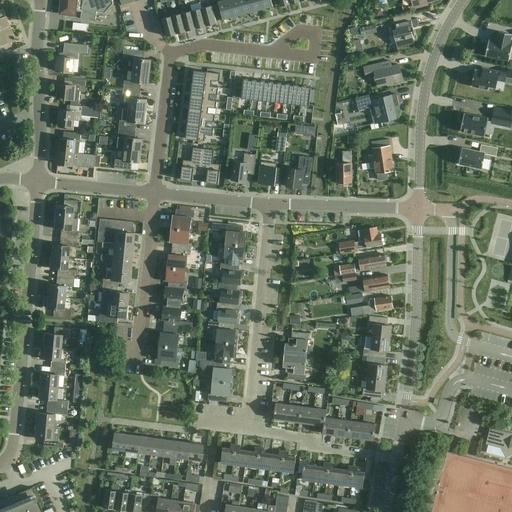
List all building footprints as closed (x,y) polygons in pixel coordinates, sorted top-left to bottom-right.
[(60,0),(59,14),(75,15),(75,11),(81,12),(80,19),(95,20),(96,11),(106,12),(113,4),(111,0),(60,0)] [(231,22),(234,21),(228,0),(226,0),(218,2),(223,20),(230,18),(231,22)] [(236,16),(243,15),(239,0),(228,0),(234,21),(237,20),(236,16)] [(251,16),(254,16),(249,0),(239,0),(243,15),(250,13),(251,16)] [(256,11),(263,9),(260,0),(249,0),(254,16),(257,15),(256,11)] [(260,0),(263,9),(270,8),(271,11),(274,11),(270,0),(260,0)] [(201,9),(206,26),(216,24),(212,6),(201,9)] [(196,29),(206,26),(201,9),(192,11),(196,29)] [(3,43),(13,39),(1,10),(0,10),(0,46),(3,45),(3,43)] [(186,32),(196,29),(192,11),(182,14),(186,32)] [(177,34),(186,32),(182,14),(172,17),(177,34)] [(167,37),(177,34),(172,17),(162,19),(167,37)] [(411,27),(419,26),(417,19),(395,24),(396,30),(393,31),(397,47),(408,44),(408,41),(414,40),(411,27)] [(375,24),(362,27),(364,35),(377,32),(375,24)] [(359,27),(349,29),(351,36),(360,33),(359,27)] [(489,40),(485,56),(509,61),(511,44),(509,44),(511,34),(498,31),(496,41),(489,40)] [(359,40),(353,41),(358,61),(364,60),(359,40)] [(87,54),(88,46),(64,43),(63,54),(61,54),(60,55),(59,57),(57,57),(55,71),(72,72),(74,59),(78,60),(79,53),(87,54)] [(133,70),(150,72),(151,60),(144,59),(145,51),(124,49),(123,57),(134,58),(133,70)] [(378,87),(403,81),(399,65),(391,67),(390,61),(364,67),(366,75),(374,73),(378,87)] [(475,69),(471,86),(488,90),(488,87),(496,88),(499,71),(488,69),(487,72),(475,69)] [(148,84),(150,72),(133,70),(131,81),(124,81),(123,89),(140,91),(141,83),(148,84)] [(193,80),(192,84),(211,86),(212,80),(219,81),(220,73),(194,70),(193,80)] [(85,93),(86,80),(71,78),(70,85),(58,84),(57,98),(71,100),(70,105),(71,105),(79,106),(79,101),(79,100),(79,92),(85,93)] [(243,78),(241,98),(249,99),(252,80),(243,78)] [(252,80),(249,99),(258,100),(260,81),(252,79),(252,80)] [(268,82),(260,80),(258,100),(266,101),(268,82)] [(268,82),(266,101),(275,102),(277,83),(269,81),(268,82)] [(277,83),(275,102),(283,103),(285,84),(277,82),(277,83)] [(285,84),(283,103),(291,104),(293,85),(285,83),(285,84)] [(191,93),(191,97),(210,99),(210,94),(217,95),(218,87),(211,86),(192,84),(192,85),(191,93)] [(293,85),(291,104),(300,105),(302,86),(294,84),(293,85)] [(302,86),(300,105),(309,106),(311,88),(302,85),(302,86)] [(139,99),(140,91),(123,89),(122,103),(129,104),(128,109),(123,108),(123,109),(146,112),(147,100),(139,99)] [(376,124),(378,123),(396,119),(393,106),(399,105),(397,94),(371,101),(369,95),(356,99),(359,113),(366,111),(366,110),(372,108),(376,124)] [(189,107),(189,110),(208,112),(209,107),(216,108),(217,100),(210,100),(210,99),(191,97),(190,98),(191,98),(190,107),(189,107)] [(60,111),(58,126),(67,126),(66,130),(73,131),(74,120),(81,121),(81,115),(97,117),(98,108),(79,106),(71,105),(70,112),(67,111),(60,111)] [(511,110),(494,107),(492,118),(511,121),(511,110)] [(144,123),(146,112),(123,109),(121,120),(120,120),(119,129),(136,131),(137,122),(144,123)] [(188,120),(187,124),(206,126),(207,121),(214,122),(215,114),(208,113),(208,112),(189,110),(189,112),(188,120)] [(464,113),(460,131),(484,136),(488,118),(464,113)] [(186,133),(185,139),(204,141),(205,135),(212,135),(213,127),(206,127),(206,126),(187,124),(187,125),(186,133)] [(308,126),(307,135),(315,136),(316,127),(308,126)] [(135,138),(136,131),(119,129),(116,148),(124,149),(141,151),(142,139),(135,138)] [(79,154),(80,141),(81,134),(64,132),(63,138),(60,138),(59,152),(79,154)] [(250,134),(249,142),(256,142),(257,135),(250,134)] [(100,136),(99,144),(107,145),(108,137),(100,136)] [(277,137),(275,150),(285,151),(286,138),(277,137)] [(482,145),(480,152),(462,148),(458,164),(482,169),(485,153),(496,155),(497,148),(482,145)] [(372,166),(371,166),(371,169),(375,168),(376,174),(378,173),(379,181),(388,180),(387,172),(394,171),(390,146),(372,149),(374,161),(372,162),(372,166)] [(183,160),(180,180),(192,181),(192,180),(193,174),(200,175),(203,148),(193,147),(191,161),(183,160)] [(203,148),(200,175),(207,176),(206,182),(206,183),(218,184),(220,164),(212,163),(214,150),(203,148)] [(140,163),(141,151),(124,149),(122,161),(115,160),(114,168),(131,170),(132,162),(140,163)] [(349,182),(351,182),(351,151),(342,151),(342,163),(336,163),(337,182),(338,182),(338,184),(345,184),(345,182),(347,182),(349,182)] [(59,152),(57,165),(77,167),(84,167),(94,168),(94,166),(95,163),(95,155),(85,154),(79,154),(59,152)] [(247,173),(254,174),(256,155),(244,153),(243,163),(234,162),(232,180),(246,182),(247,173)] [(288,168),(286,187),(300,188),(301,183),(309,184),(312,157),(299,156),(298,169),(288,168)] [(279,169),(275,169),(275,165),(259,164),(258,185),(274,186),(274,183),(279,183),(279,169)] [(55,205),(54,217),(79,219),(77,219),(78,213),(80,213),(81,201),(65,199),(65,203),(62,202),(62,206),(55,205)] [(172,229),(190,231),(191,218),(194,218),(195,212),(177,210),(176,216),(170,215),(169,221),(173,221),(172,229)] [(78,230),(79,219),(54,217),(53,228),(61,229),(60,237),(77,239),(78,230)] [(119,232),(120,221),(111,220),(111,231),(115,231),(119,232)] [(199,221),(198,230),(207,231),(208,222),(199,221)] [(242,232),(243,226),(213,223),(212,230),(227,231),(226,244),(244,246),(245,238),(248,238),(248,232),(242,232)] [(380,233),(377,233),(376,227),(363,229),(358,230),(359,241),(354,242),(354,240),(339,243),(341,253),(356,251),(355,249),(382,245),(380,233)] [(188,244),(190,231),(172,229),(171,237),(168,237),(167,242),(173,243),(173,249),(191,251),(192,244),(188,244)] [(115,231),(113,244),(132,246),(133,233),(131,233),(125,232),(119,232),(115,231)] [(76,247),(77,239),(60,237),(59,245),(52,244),(51,256),(68,258),(69,246),(76,247)] [(131,257),(132,246),(113,244),(101,243),(101,247),(108,248),(107,248),(113,249),(112,256),(131,257)] [(243,254),(244,246),(226,244),(225,257),(222,257),(221,263),(239,265),(240,259),(246,259),(246,254),(243,254)] [(190,257),(191,251),(173,249),(172,255),(166,254),(165,259),(168,260),(167,268),(186,270),(187,257),(190,257)] [(355,271),(361,270),(386,266),(384,254),(359,258),(360,264),(354,265),(354,264),(340,266),(341,274),(355,272),(355,271)] [(67,269),(68,258),(51,256),(50,268),(57,268),(56,277),(74,279),(74,270),(67,269)] [(130,269),(131,257),(112,256),(111,268),(130,269)] [(239,271),(239,265),(221,263),(221,270),(224,270),(223,283),(219,283),(237,285),(237,284),(240,285),(241,277),(244,277),(244,272),(239,271)] [(103,279),(102,285),(117,286),(117,281),(129,282),(130,269),(111,268),(106,267),(105,279),(103,279)] [(185,283),(186,270),(167,268),(166,276),(164,276),(163,281),(169,282),(169,287),(166,287),(184,289),(187,289),(188,283),(185,283)] [(344,282),(356,280),(355,273),(343,275),(344,282)] [(364,285),(350,287),(351,293),(389,287),(387,275),(371,277),(363,279),(364,285)] [(73,287),(74,279),(56,277),(56,285),(48,284),(47,296),(64,298),(65,286),(73,287)] [(237,291),(237,285),(219,283),(219,289),(222,290),(221,302),(218,302),(217,302),(239,304),(239,296),(242,297),(243,291),(237,291)] [(116,292),(117,286),(102,285),(100,303),(126,305),(127,293),(116,292)] [(182,302),(184,289),(166,287),(165,295),(162,295),(161,300),(167,301),(167,307),(164,307),(185,309),(186,303),(182,302)] [(347,305),(363,302),(362,293),(346,295),(347,305)] [(63,309),(64,298),(47,296),(46,308),(53,308),(53,317),(70,318),(71,310),(63,309)] [(391,310),(391,308),(393,308),(391,296),(370,299),(371,305),(351,308),(352,316),(391,310)] [(194,300),(193,310),(200,310),(201,301),(194,300)] [(239,304),(217,302),(217,309),(220,309),(219,322),(208,321),(237,324),(237,316),(240,316),(241,311),(235,310),(235,304),(239,304)] [(99,315),(99,321),(113,322),(114,316),(125,317),(126,305),(100,303),(99,315)] [(185,309),(164,307),(163,315),(160,315),(159,320),(165,321),(165,327),(183,328),(198,330),(198,327),(192,327),(192,322),(181,321),(182,309),(185,309)] [(299,315),(290,316),(290,323),(299,322),(299,315)] [(372,336),(390,338),(391,325),(387,325),(388,318),(369,316),(369,323),(374,323),(372,336)] [(237,324),(208,321),(207,328),(218,329),(217,342),(235,343),(236,335),(239,336),(239,330),(233,330),(234,324),(237,324)] [(42,346),(60,348),(61,335),(68,336),(69,328),(54,327),(53,334),(43,333),(42,346)] [(182,335),(183,328),(165,327),(164,332),(158,332),(158,338),(161,338),(160,346),(178,348),(179,335),(182,335)] [(284,354),(307,357),(309,333),(292,332),(291,343),(285,343),(284,354)] [(390,338),(372,336),(372,337),(366,336),(364,348),(363,356),(367,356),(383,358),(384,350),(389,351),(390,338)] [(234,352),(235,343),(217,342),(216,355),(213,355),(212,361),(230,363),(230,357),(236,357),(237,352),(234,352)] [(59,361),(60,348),(42,346),(41,359),(51,360),(50,367),(65,368),(65,361),(59,361)] [(178,348),(160,346),(159,354),(156,354),(155,359),(158,359),(157,365),(179,368),(179,361),(177,361),(178,348)] [(197,351),(196,359),(206,360),(206,352),(197,351)] [(304,380),(307,357),(284,354),(283,366),(288,367),(287,378),(304,380)] [(383,365),(383,358),(367,356),(366,363),(369,363),(368,376),(363,375),(386,378),(387,365),(383,365)] [(230,363),(212,361),(201,360),(200,367),(204,371),(207,371),(210,375),(209,380),(231,383),(232,375),(235,375),(235,369),(229,369),(230,363)] [(64,376),(65,368),(50,367),(49,374),(40,373),(39,386),(57,388),(58,375),(64,376)] [(383,399),(386,378),(363,375),(362,380),(367,381),(366,389),(364,388),(363,395),(371,396),(371,401),(378,402),(383,399)] [(230,391),(231,383),(209,380),(209,381),(213,381),(212,394),(209,393),(208,400),(226,401),(227,396),(233,396),(233,391),(230,391)] [(56,400),(57,388),(39,386),(38,398),(47,399),(46,406),(61,408),(62,400),(56,400)] [(289,405),(278,403),(279,399),(273,399),(271,410),(275,410),(274,419),(287,421),(289,405)] [(299,422),(301,407),(289,405),(287,421),(299,422)] [(67,408),(61,408),(46,406),(46,413),(37,412),(35,426),(53,428),(54,415),(66,416),(67,408)] [(311,424),(313,408),(301,407),(299,422),(311,424)] [(325,418),(326,410),(313,408),(311,424),(324,426),(325,418)] [(338,419),(325,418),(324,426),(323,433),(336,435),(338,419)] [(348,437),(350,421),(338,419),(336,435),(348,437)] [(360,438),(362,423),(350,421),(348,437),(360,438)] [(375,424),(362,423),(360,438),(373,440),(375,424)] [(62,448),(63,440),(52,439),(53,428),(35,426),(34,438),(43,439),(43,446),(46,446),(52,447),(57,447),(62,448)] [(511,433),(490,428),(486,443),(501,447),(506,456),(511,453),(511,433)] [(69,429),(68,445),(75,446),(75,444),(76,430),(71,429),(69,429)] [(125,451),(127,435),(115,433),(113,449),(125,451)] [(138,453),(140,437),(127,435),(125,451),(138,453)] [(151,454),(153,438),(140,437),(138,453),(151,454)] [(163,456),(165,440),(153,438),(151,454),(163,456)] [(175,465),(178,442),(165,440),(163,456),(171,457),(170,464),(175,465)] [(188,459),(190,444),(178,442),(175,465),(176,458),(188,459)] [(190,444),(188,459),(201,461),(204,445),(190,444)] [(233,465),(236,445),(230,445),(230,449),(223,448),(221,463),(233,465)] [(245,467),(247,451),(240,450),(240,446),(236,445),(233,465),(245,467)] [(257,468),(259,449),(255,448),(254,452),(247,451),(245,467),(257,468)] [(269,470),(271,455),(264,454),(265,449),(259,449),(257,468),(269,470)] [(281,471),(283,452),(279,452),(278,456),(271,455),(269,470),(281,471)] [(283,452),(281,471),(293,473),(295,458),(288,457),(289,453),(283,452)] [(72,471),(72,455),(57,455),(57,471),(72,471)] [(314,482),(316,467),(309,466),(310,461),(304,461),(302,480),(314,482)] [(326,483),(329,464),(324,463),(323,468),(316,467),(314,482),(326,483)] [(338,485),(340,470),(333,469),(334,464),(329,464),(326,483),(338,485)] [(340,470),(338,485),(350,486),(353,467),(348,466),(347,471),(340,470)] [(353,467),(350,486),(363,488),(365,473),(357,472),(358,468),(353,467)] [(198,483),(199,477),(191,475),(191,471),(187,471),(185,481),(198,483)] [(69,479),(57,479),(58,489),(69,488),(69,479)] [(115,509),(117,492),(118,485),(112,484),(111,491),(105,490),(102,507),(115,509)] [(240,494),(241,488),(229,486),(228,492),(240,494)] [(14,495),(0,501),(0,511),(41,511),(31,487),(14,494),(14,495)] [(127,511),(130,494),(117,492),(115,509),(127,511)] [(148,509),(150,494),(143,493),(142,496),(130,494),(127,511),(135,511),(139,511),(140,508),(148,509)] [(167,511),(170,500),(158,498),(158,495),(150,494),(148,509),(156,510),(155,511),(167,511)] [(275,501),(288,503),(289,497),(277,495),(275,501)] [(181,511),(183,502),(170,500),(167,511),(181,511)] [(287,509),(288,503),(275,501),(275,506),(274,507),(287,509)] [(183,502),(181,511),(193,511),(195,504),(183,502)] [(261,511),(263,504),(258,503),(257,510),(250,509),(249,511),(261,511)]
